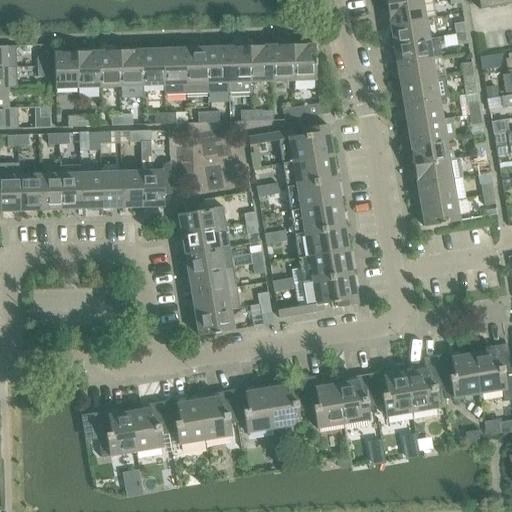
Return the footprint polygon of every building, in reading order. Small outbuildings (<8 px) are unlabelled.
[(419,0),(386,6),(389,26),(425,20),(421,0),(419,0)] [(511,0),(477,0),(479,10),(511,4),(511,0)] [(389,26),(393,46),(428,40),(428,39),(425,20),(389,26)] [(453,25),(455,35),(466,34),(464,23),(453,25)] [(467,44),(466,34),(455,35),(457,46),(467,44)] [(393,46),(396,66),(431,60),(439,58),(436,38),(428,39),(428,40),(393,46)] [(314,45),(291,46),(293,82),(315,81),(314,45)] [(291,46),(270,47),(271,82),(293,82),(291,46)] [(0,47),(0,68),(15,68),(14,47),(0,47)] [(249,83),(248,47),(227,48),(228,94),(249,93),(249,83)] [(270,47),(248,47),(249,83),(271,82),(270,47)] [(227,48),(205,49),(206,95),(228,94),(227,48)] [(183,49),(162,50),(163,86),(163,96),(185,95),(183,49)] [(205,49),(183,49),(185,95),(206,95),(205,49)] [(162,50),(140,51),(141,87),(163,86),(162,50)] [(140,51),(119,52),(120,87),(141,87),(140,51)] [(97,52),(75,53),(77,89),(98,88),(97,52)] [(119,52),(97,52),(98,88),(120,87),(119,52)] [(54,90),(77,89),(75,53),(53,54),(54,90)] [(36,57),(37,68),(48,67),(47,56),(36,57)] [(396,66),(399,86),(435,80),(431,60),(396,66)] [(460,65),(462,76),(472,74),(471,63),(460,65)] [(48,78),(48,67),(37,68),(37,78),(48,78)] [(0,68),(0,89),(6,89),(15,88),(15,68),(0,68)] [(474,84),(472,74),(462,76),(463,86),(474,84)] [(399,86),(403,106),(438,100),(435,80),(399,86)] [(497,86),(484,88),(486,99),(487,99),(498,98),(497,86)] [(38,98),(38,108),(49,108),(49,97),(38,98)] [(403,106),(406,126),(442,120),(438,100),(403,106)] [(467,105),(468,116),(479,114),(477,104),(467,105)] [(303,107),(292,109),(294,119),(304,118),(303,107)] [(49,118),(49,108),(38,108),(38,119),(49,118)] [(282,110),(284,121),(294,119),(292,109),(282,110)] [(240,123),(251,122),(250,111),(240,112),(240,123)] [(261,111),(250,111),(251,122),(262,122),(261,111)] [(218,112),(207,113),(207,124),(219,123),(218,112)] [(197,124),(207,124),(207,113),(197,113),(197,124)] [(154,125),(164,125),(164,114),(154,115),(154,125)] [(175,114),(164,114),(164,125),(175,125),(175,114)] [(481,125),(479,114),(468,116),(470,126),(481,125)] [(132,115),(121,116),(121,127),(132,126),(132,115)] [(111,127),(121,127),(121,116),(110,116),(111,127)] [(68,128),(78,128),(78,117),(67,117),(68,128)] [(88,117),(78,117),(78,128),(89,128),(88,117)] [(406,126),(410,146),(445,141),(442,120),(406,126)] [(293,131),(247,138),(249,146),(278,141),(279,148),(281,160),(281,161),(283,173),(285,185),(286,186),(288,199),(290,211),(290,212),(292,225),(294,236),(294,237),(296,250),(298,262),(299,263),(300,269),(291,271),(293,279),(294,289),(298,308),(277,311),(278,319),(324,311),(323,305),(331,303),(337,302),(338,308),(357,305),(355,292),(353,280),(352,279),(350,267),(348,254),(348,253),(346,242),(344,229),(344,228),(342,216),(340,203),(339,202),(337,191),(335,178),(335,177),(333,165),(331,152),(331,151),(329,139),(327,132),(326,125),(307,129),(308,135),(302,136),(294,137),(293,131)] [(495,146),(508,144),(511,143),(511,131),(493,134),(495,146)] [(129,143),(140,143),(139,132),(129,132),(129,143)] [(150,132),(139,132),(140,143),(150,143),(150,132)] [(99,152),(99,144),(99,133),(88,134),(88,153),(99,152)] [(109,133),(99,133),(99,144),(109,144),(109,133)] [(68,134),(58,135),(58,146),(69,145),(68,134)] [(47,146),(58,146),(58,135),(47,135),(47,146)] [(7,147),(17,147),(17,136),(6,137),(7,147)] [(27,136),(17,136),(17,147),(28,147),(27,136)] [(410,146),(413,167),(453,160),(452,151),(447,152),(445,141),(410,146)] [(473,146),(475,156),(486,154),(484,144),(473,146)] [(488,165),(486,154),(475,156),(477,167),(488,165)] [(413,167),(416,187),(452,181),(452,179),(455,179),(458,176),(460,172),(460,164),(457,160),(453,160),(413,167)] [(141,172),(142,208),(163,207),(163,196),(171,196),(170,163),(167,163),(162,167),(162,172),(150,172),(150,165),(147,162),(141,162),(141,172)] [(0,212),(19,212),(18,176),(19,176),(18,164),(0,164),(0,212)] [(59,167),(59,175),(60,211),(81,210),(79,174),(80,174),(80,166),(59,167)] [(141,172),(120,173),(121,209),(142,208),(141,172)] [(120,173),(100,174),(101,209),(121,209),(120,173)] [(100,174),(80,174),(79,174),(81,210),(101,209),(100,174)] [(480,196),(482,196),(493,194),(489,174),(477,176),(480,196)] [(59,175),(39,176),(40,211),(60,211),(59,175)] [(19,212),(40,211),(39,176),(19,176),(18,176),(19,212)] [(511,179),(501,181),(503,191),(511,190),(511,179)] [(416,187),(420,207),(455,201),(452,181),(416,187)] [(277,184),(266,186),(268,197),(278,195),(277,184)] [(258,198),(268,197),(266,186),(256,188),(258,198)] [(495,205),(493,194),(482,196),(484,207),(495,205)] [(459,222),(455,201),(420,207),(423,228),(459,222)] [(177,215),(181,236),(225,228),(222,208),(177,215)] [(243,215),(245,225),(255,223),(254,213),(243,215)] [(257,234),(255,223),(245,225),(246,236),(257,234)] [(181,236),(184,256),(219,250),(219,251),(229,249),(225,228),(181,236)] [(285,231),(274,233),(276,244),(287,242),(285,231)] [(266,246),(276,244),(274,233),(264,235),(266,246)] [(184,256),(187,276),(223,270),(219,251),(219,250),(184,256)] [(250,255),(251,265),(262,263),(260,253),(250,255)] [(264,274),(262,263),(251,265),(253,276),(264,274)] [(187,276),(191,296),(235,289),(232,269),(223,271),(223,270),(187,276)] [(293,279),(282,280),(284,291),(294,289),(293,279)] [(274,293),(284,291),(282,280),(272,282),(274,293)] [(191,296),(194,316),(229,310),(230,312),(239,310),(235,289),(191,296)] [(256,295),(258,305),(269,304),(267,293),(256,295)] [(271,314),(269,304),(258,305),(260,316),(271,314)] [(233,331),(230,312),(229,310),(194,316),(198,337),(233,331)] [(492,351),(472,355),(478,395),(501,391),(503,403),(511,401),(511,380),(506,344),(491,347),(492,351)] [(451,354),(437,356),(442,389),(444,400),(478,395),(472,355),(452,358),(451,354)] [(425,370),(404,373),(411,413),(438,409),(435,390),(442,389),(437,356),(423,359),(425,370)] [(383,373),(369,375),(375,407),(382,406),(384,418),(411,413),(404,373),(384,377),(383,373)] [(356,381),(336,385),(342,425),(369,420),(367,408),(375,407),(369,375),(355,378),(356,381)] [(313,377),(299,380),(305,412),(313,411),(316,429),(342,425),(336,385),(315,388),(313,377)] [(286,386),(266,389),(272,429),(299,425),(297,413),(305,412),(299,380),(286,382),(286,386)] [(245,389),(231,391),(236,423),(244,422),(246,434),(272,429),(266,389),(246,393),(245,389)] [(217,398),(197,401),(204,441),(231,436),(229,425),(236,423),(231,391),(217,394),(217,398)] [(176,400),(162,403),(168,435),(175,434),(177,445),(204,441),(197,401),(177,404),(176,400)] [(149,409),(129,412),(135,453),(162,448),(160,436),(168,435),(162,403),(148,405),(149,409)] [(100,458),(135,453),(129,412),(108,416),(108,412),(93,414),(100,458)] [(500,420),(483,423),(485,436),(497,434),(502,433),(500,420)]
